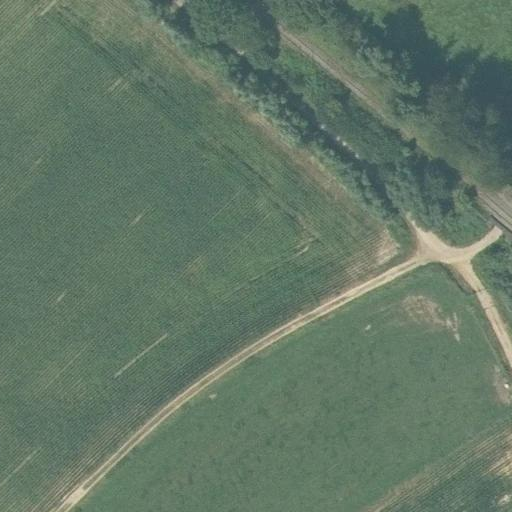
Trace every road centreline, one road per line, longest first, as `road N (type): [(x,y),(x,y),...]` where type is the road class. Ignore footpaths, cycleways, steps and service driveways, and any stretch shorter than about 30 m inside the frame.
road 1 (track): [(511,357),(477,283),(449,254),(390,275),(235,359),(144,430),(60,511)]
road 2 (track): [(511,214),(492,236),(449,254),(333,138),(175,0)]
